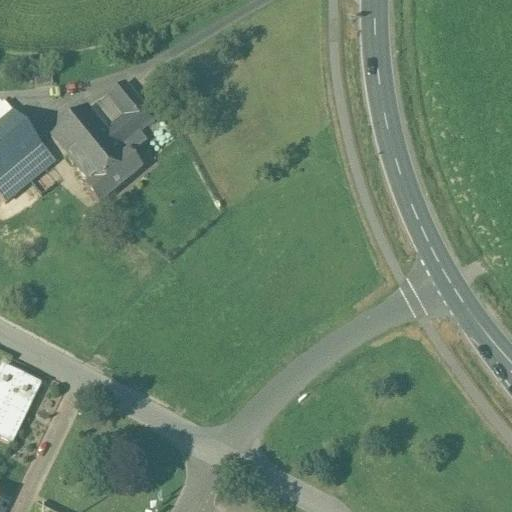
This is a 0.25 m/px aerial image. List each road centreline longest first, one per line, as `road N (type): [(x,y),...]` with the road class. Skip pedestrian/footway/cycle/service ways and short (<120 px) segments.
road 1 (residential): [(0,327),(223,448),(346,336),(447,284)]
road 2 (primary): [(374,0),(393,154),(447,284)]
